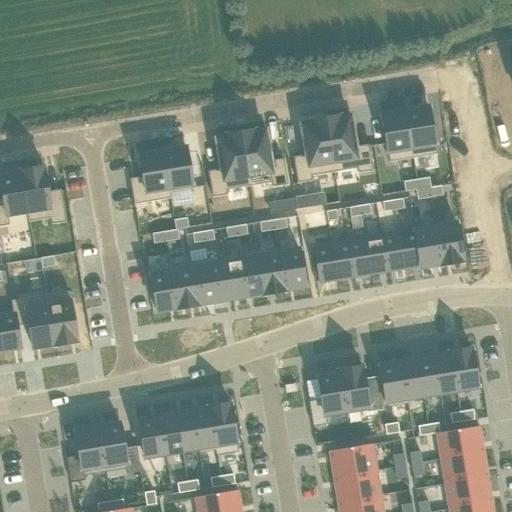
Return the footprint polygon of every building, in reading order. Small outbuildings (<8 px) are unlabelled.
[(428,107),(404,111),(412,158),(435,154),(428,107)] [(404,111),(380,115),(388,162),(412,158),(404,111)] [(338,116),(324,118),(333,172),(356,168),(357,173),(371,171),(367,145),(354,147),(349,116),(339,118),(338,116)] [(305,155),(292,157),(296,183),(311,181),(310,176),(333,172),(324,118),(310,121),(310,122),(300,124),(305,155)] [(254,130),(239,132),(248,186),(271,182),(272,187),(287,185),(282,159),(270,161),(265,130),(254,132),(254,130)] [(220,169),(208,171),(212,197),(226,195),(225,190),(248,186),(239,132),(225,135),(226,136),(215,138),(220,169)] [(185,147),(162,151),(169,194),(170,193),(192,190),(185,147)] [(142,177),(129,179),(133,204),(170,198),(170,193),(169,194),(162,151),(138,155),(142,177)] [(43,167),(20,171),(27,212),(26,212),(28,222),(49,218),(51,224),(65,222),(60,190),(47,192),(43,167)] [(0,187),(2,200),(0,200),(0,226),(8,225),(6,216),(26,212),(27,212),(20,171),(19,171),(19,172),(0,175),(0,187)] [(428,177),(415,180),(417,190),(428,188),(430,187),(428,177)] [(415,180),(402,182),(404,192),(415,190),(417,190),(415,180)] [(430,187),(428,188),(429,198),(442,196),(440,186),(430,187)] [(417,190),(415,190),(416,200),(429,198),(428,188),(417,190)] [(307,195),(294,197),(294,198),(296,210),(309,208),(307,195)] [(294,198),(283,200),(285,212),(296,210),(294,198)] [(401,199),(391,200),(393,210),(403,208),(401,199)] [(391,200),(381,202),(383,212),(393,210),(391,200)] [(369,204),(358,206),(360,216),(370,214),(369,204)] [(358,206),(348,207),(350,217),(360,216),(358,206)] [(335,210),(325,211),(327,221),(337,219),(335,210)] [(325,211),(304,215),(306,228),(327,224),(327,221),(325,211)] [(186,218),(173,220),(175,230),(188,228),(186,218)] [(284,218),(271,220),(273,230),(286,228),(284,218)] [(271,220),(259,222),(260,232),(273,230),(271,220)] [(163,222),(151,224),(153,234),(165,233),(163,222)] [(455,223),(434,226),(441,265),(462,262),(455,223)] [(245,224),(235,226),(236,236),(247,234),(245,224)] [(235,226),(225,228),(226,238),(236,236),(235,226)] [(434,226),(414,230),(419,265),(419,268),(439,264),(440,266),(441,265),(434,226)] [(212,230),(202,232),(203,242),(213,240),(212,230)] [(414,230),(397,233),(403,268),(419,265),(414,230)] [(202,232),(191,233),(193,243),(203,242),(202,232)] [(397,233),(380,235),(386,271),(403,268),(397,233)] [(177,234),(164,236),(166,246),(179,244),(177,234)] [(380,235),(364,238),(370,274),(386,271),(380,235)] [(164,236),(151,238),(153,248),(166,246),(164,236)] [(364,238),(347,241),(353,276),(370,274),(364,238)] [(347,241),(331,244),(337,279),(353,276),(347,241)] [(331,244),(313,247),(319,282),(337,279),(331,244)] [(298,249),(277,252),(283,291),(284,291),(284,290),(304,287),(298,249)] [(257,251),(238,254),(239,259),(240,259),(247,296),(262,294),(262,295),(263,295),(257,256),(258,256),(257,251)] [(258,256),(257,256),(263,295),(283,291),(277,252),(258,256)] [(53,256),(41,258),(42,268),(54,266),(53,256)] [(39,259),(27,260),(29,271),(41,269),(39,259)] [(207,259),(189,262),(190,267),(191,267),(197,306),(198,306),(198,304),(213,302),(207,264),(208,264),(207,259)] [(239,259),(224,261),(230,299),(247,296),(240,259),(239,259)] [(208,264),(207,264),(213,302),(230,299),(224,261),(208,264)] [(170,265),(149,269),(156,311),(176,308),(176,309),(177,309),(170,270),(171,270),(170,265)] [(171,270),(170,270),(177,309),(197,306),(191,267),(190,267),(171,270)] [(68,291),(46,295),(54,346),(77,342),(68,291)] [(46,295),(10,301),(12,313),(14,312),(16,326),(28,324),(32,348),(53,345),(53,346),(54,346),(46,295)] [(12,313),(0,314),(0,337),(2,351),(20,348),(16,326),(14,312),(12,313)] [(470,348),(449,352),(456,391),(477,387),(470,348)] [(448,353),(433,356),(439,394),(456,391),(449,352),(448,352),(448,353)] [(433,356),(416,358),(423,396),(439,394),(433,356)] [(416,358),(400,361),(406,399),(407,399),(423,396),(416,358)] [(400,361),(379,365),(386,407),(408,404),(407,399),(406,399),(400,361)] [(361,367),(339,370),(345,412),(367,408),(368,410),(381,408),(376,378),(363,380),(361,367)] [(308,401),(312,427),(326,425),(325,415),(345,412),(339,370),(338,371),(338,372),(317,375),(317,379),(321,399),(308,401)] [(208,407),(207,407),(207,408),(208,408),(215,451),(214,451),(215,456),(237,452),(229,404),(208,407)] [(207,408),(192,411),(198,449),(197,449),(198,454),(214,451),(215,451),(208,408),(207,408)] [(472,410),(459,412),(461,422),(474,420),(472,410)] [(192,411),(175,414),(181,451),(197,449),(198,449),(192,411)] [(459,412),(449,414),(451,424),(461,422),(459,412)] [(175,414),(159,416),(165,454),(181,451),(175,414)] [(159,416),(138,420),(144,458),(165,454),(159,416)] [(119,423),(97,427),(104,472),(126,468),(127,474),(140,471),(136,446),(123,448),(119,423)] [(397,423),(384,425),(385,435),(398,433),(397,423)] [(437,423),(427,424),(429,434),(439,433),(437,423)] [(427,424),(417,426),(419,436),(429,434),(427,424)] [(479,426),(435,434),(440,459),(483,452),(479,426)] [(79,455),(66,458),(70,483),(84,481),(83,475),(104,472),(97,427),(74,430),(79,455)] [(362,429),(349,431),(351,440),(364,438),(362,429)] [(371,444),(328,451),(332,477),(375,470),(371,444)] [(419,451),(409,452),(411,464),(421,463),(419,451)] [(488,477),(484,452),(440,459),(444,484),(488,477)] [(393,455),(394,467),(404,465),(402,454),(393,455)] [(421,463),(411,464),(413,476),(423,474),(421,463)] [(394,467),(396,478),(406,477),(404,465),(394,467)] [(375,470),(332,477),(336,502),(380,495),(375,470)] [(232,474),(221,476),(223,486),(234,484),(232,474)] [(221,476),(209,478),(211,488),(223,486),(221,476)] [(492,502),(488,477),(444,484),(448,509),(492,502)] [(197,480),(186,482),(188,492),(198,490),(197,480)] [(186,482),(176,483),(178,493),(188,492),(186,482)] [(240,511),(237,490),(194,498),(196,511),(240,511)] [(153,491),(143,493),(145,506),(155,504),(153,491)] [(382,511),(380,495),(336,502),(337,511),(382,511)] [(122,499),(112,501),(113,511),(124,509),(122,499)] [(428,511),(427,500),(417,502),(418,511),(428,511)] [(112,501),(102,503),(103,511),(107,511),(113,511),(112,501)] [(492,511),(491,502),(448,509),(448,511),(492,511)]
